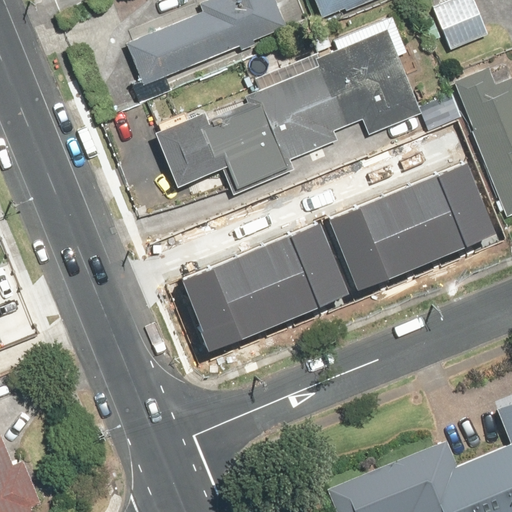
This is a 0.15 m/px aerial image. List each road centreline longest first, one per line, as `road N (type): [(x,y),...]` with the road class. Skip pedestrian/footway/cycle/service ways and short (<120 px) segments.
road 1 (secondary): [(166,448),(0,40)]
road 2 (residential): [(511,306),(166,448)]
